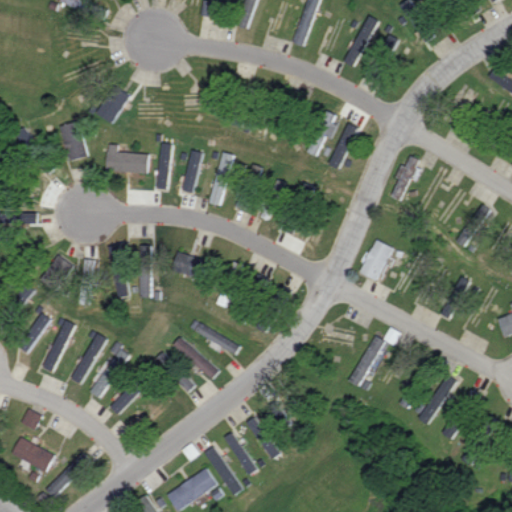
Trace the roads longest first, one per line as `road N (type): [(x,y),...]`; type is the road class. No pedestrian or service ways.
road 1 (residential): [(511,19),(429,83),(401,123),(333,281),(297,336),(89,511)]
road 2 (residential): [(511,373),(492,371),(236,231),(179,216),(78,210)]
road 3 (residential): [(511,194),(322,77),(157,38)]
road 4 (residential): [(131,482),(108,442),(78,413),(0,377)]
